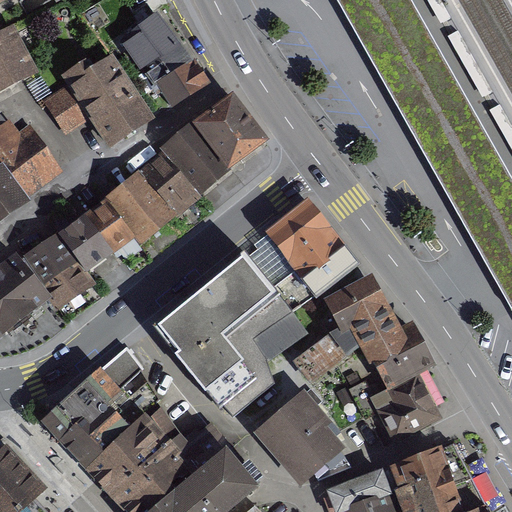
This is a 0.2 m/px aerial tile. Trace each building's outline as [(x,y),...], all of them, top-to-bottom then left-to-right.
[(87,0),(77,7),(112,58),(124,50),(120,45),(126,41),(98,0),(87,0)] [(511,184),(408,0),(332,0),(511,315),(511,314),(511,184)] [(440,0),(424,0),(440,28),(452,21),(440,0)] [(193,49),(165,14),(131,39),(135,44),(131,47),(149,73),(170,58),(173,62),(193,49)] [(23,26),(0,37),(0,99),(47,75),(23,26)] [(459,33),(448,40),(482,101),(494,95),(459,33)] [(160,89),(203,61),(193,49),(173,62),(170,58),(149,73),(160,89)] [(119,149),(163,120),(121,58),(101,71),(96,63),(71,80),(75,86),(51,101),(72,133),(97,116),(119,149)] [(218,85),(203,61),(160,89),(165,97),(170,94),(180,109),(218,85)] [(237,170),(271,144),(236,100),(202,126),(237,170)] [(511,127),(501,107),(489,114),(511,154),(511,127)] [(34,199),(69,174),(36,127),(26,134),(17,121),(0,133),(0,175),(11,167),(34,199)] [(209,198),(237,170),(202,126),(168,151),(170,154),(209,198)] [(209,198),(170,154),(147,174),(186,218),(188,220),(211,200),(209,198)] [(34,199),(11,167),(0,175),(0,230),(1,232),(38,204),(34,199)] [(144,239),(149,246),(186,218),(147,174),(126,192),(121,186),(110,194),(115,201),(144,239)] [(319,197),(275,232),(304,269),(282,286),(301,311),(326,293),(329,296),(372,262),(319,197)] [(144,239),(115,201),(94,216),(123,255),(144,239)] [(96,276),(123,255),(94,216),(66,237),(88,265),(96,276)] [(88,265),(66,237),(29,261),(51,287),(88,265)] [(256,252),(161,327),(238,421),(282,384),(277,361),(261,341),(301,311),(256,252)] [(29,261),(25,256),(0,276),(0,347),(60,301),(51,287),(29,261)] [(66,311),(104,286),(96,276),(88,265),(51,287),(60,301),(66,311)] [(339,333),(342,331),(360,355),(371,346),(395,391),(430,374),(446,366),(423,320),(411,326),(386,277),(336,303),(345,318),(335,324),(339,333)] [(277,361),(316,331),(301,311),(261,341),(277,361)] [(360,355),(342,331),(339,333),(303,360),(321,384),(360,355)] [(152,368),(134,346),(51,421),(95,468),(165,402),(167,400),(148,371),(152,368)] [(403,444),(449,417),(444,407),(448,406),(430,374),(395,391),(383,397),(374,379),(356,389),(373,420),(375,419),(390,447),(401,441),(403,444)] [(314,393),(266,431),(309,480),(320,472),(326,481),(359,467),(354,458),(361,452),(341,423),(314,393)] [(141,451),(178,418),(165,402),(95,468),(117,494),(152,462),(141,451)] [(181,436),(187,431),(178,418),(141,451),(182,495),(207,473),(188,450),(191,448),(181,436)] [(238,447),(219,423),(191,448),(188,450),(207,473),(238,447)] [(17,441),(0,456),(0,511),(58,511),(46,498),(59,486),(17,441)] [(454,444),(400,466),(409,490),(405,492),(413,511),(481,511),(495,505),(463,445),(455,448),(454,444)] [(240,511),(271,485),(238,447),(207,473),(182,495),(162,511),(240,511)] [(152,462),(117,494),(133,511),(162,511),(182,495),(152,462)] [(339,496),(333,498),(337,511),(349,511),(402,494),(393,468),(337,489),(339,496)] [(408,511),(402,494),(349,511),(408,511)]
